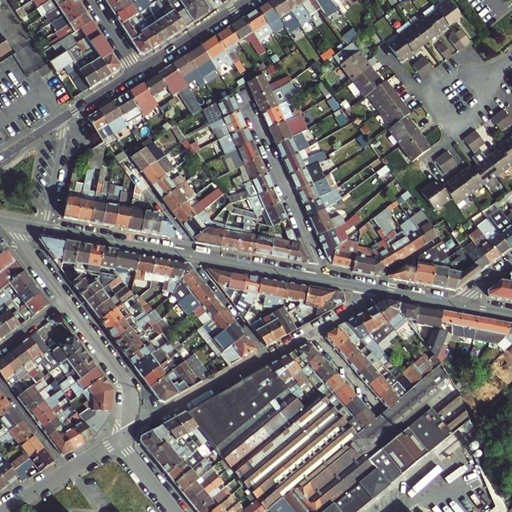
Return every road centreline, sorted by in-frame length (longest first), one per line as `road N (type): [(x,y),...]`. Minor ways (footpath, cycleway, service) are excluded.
road 1 (tertiary): [(7,221),(325,280)]
road 2 (residential): [(153,420),(345,314),(368,288)]
road 3 (residential): [(7,221),(117,368),(129,405)]
road 4 (residential): [(325,280),(240,90)]
road 5 (tertiary): [(137,70),(0,158)]
road 6 (residential): [(1,511),(120,439)]
road 7 (residential): [(485,79),(457,73),(421,89),(454,136)]
